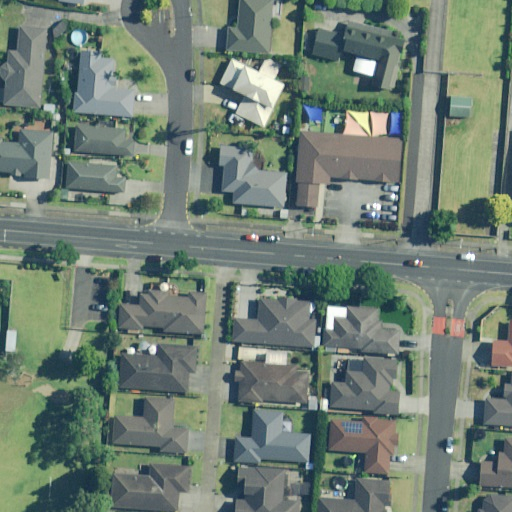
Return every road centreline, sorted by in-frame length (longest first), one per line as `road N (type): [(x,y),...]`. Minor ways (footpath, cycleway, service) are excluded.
road 1 (tertiary): [(173,243),(450,268)]
road 2 (residential): [(450,268),(434,511)]
road 3 (residential): [(173,243),(178,93),(171,59)]
road 4 (tertiary): [(0,228),(173,243)]
